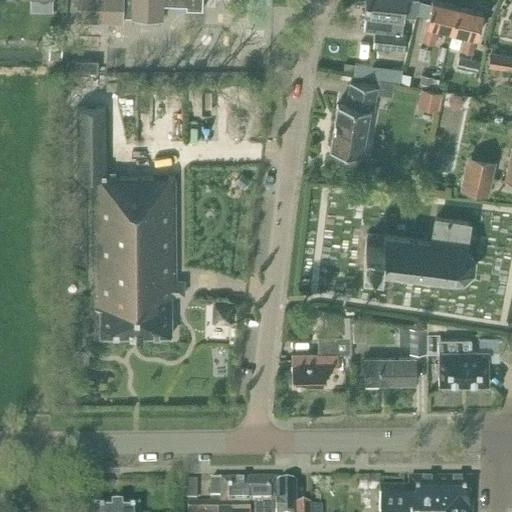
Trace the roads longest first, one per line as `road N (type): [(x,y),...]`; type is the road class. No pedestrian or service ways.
road 1 (residential): [(318,0),(302,65),(258,404)]
road 2 (tertiary): [(253,442),(395,446),(446,435),(502,438)]
road 3 (tertiary): [(25,444),(253,442)]
